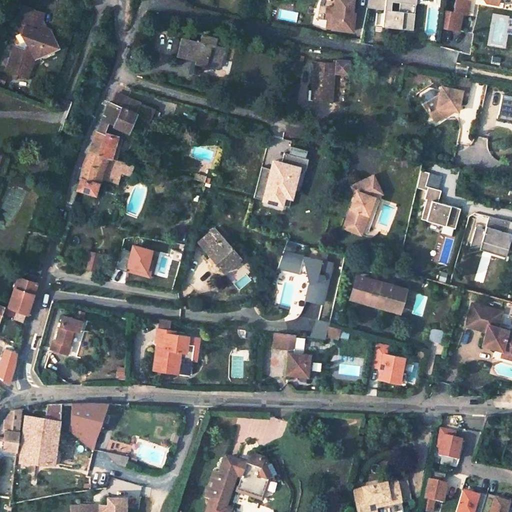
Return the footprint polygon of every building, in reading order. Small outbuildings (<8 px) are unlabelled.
[(330,0),(330,4),(328,18),(325,18),(324,27),(350,30),(352,12),(349,11),(350,0),(330,0)] [(381,0),(364,0),(363,7),(380,8),(381,0)] [(411,3),(411,0),(381,0),(380,8),(379,26),(408,29),(410,13),(395,11),(396,2),(411,3)] [(458,0),(455,0),(453,13),(462,15),(466,15),(469,2),(458,0)] [(330,4),(322,3),(320,17),(325,18),(328,18),(330,4)] [(25,19),(39,23),(39,22),(42,13),(19,6),(14,21),(23,24),(25,19)] [(453,13),(443,11),(441,29),(459,32),(462,15),(453,13)] [(16,43),(7,68),(28,76),(34,59),(50,51),(47,41),(54,39),(50,29),(42,30),(37,28),(39,23),(25,19),(23,24),(20,32),(23,39),(16,43)] [(199,44),(184,41),(180,55),(196,59),(195,63),(217,68),(223,48),(214,45),(216,39),(201,36),(199,44)] [(334,64),(318,62),(315,98),(331,100),(333,73),(343,74),(348,73),(348,61),(343,60),(334,59),(334,64)] [(439,114),(440,109),(452,112),(456,113),(458,101),(464,102),(468,79),(452,76),(450,90),(440,88),(438,97),(436,96),(424,104),(433,118),(439,114)] [(148,119),(152,109),(116,94),(112,104),(135,114),(148,119)] [(511,97),(501,96),(496,118),(511,121),(511,123),(511,126),(511,97)] [(125,133),(135,114),(112,104),(108,102),(101,122),(106,124),(125,133)] [(435,122),(452,112),(440,109),(439,114),(433,118),(435,122)] [(103,134),(106,124),(101,122),(96,132),(103,134)] [(103,134),(96,132),(88,154),(109,160),(116,138),(103,134)] [(307,159),(284,153),(281,162),(274,161),(272,170),(262,168),(255,196),(276,202),(278,193),(285,195),(288,183),(281,181),(283,173),(290,175),(293,165),(305,168),(307,159)] [(75,192),(93,198),(96,185),(95,179),(97,176),(114,184),(118,173),(128,176),(131,165),(109,160),(88,154),(75,192)] [(432,174),(421,170),(417,187),(427,190),(425,198),(427,198),(421,218),(454,228),(460,208),(438,201),(441,190),(428,186),(432,174)] [(365,237),(381,195),(373,176),(351,186),(354,195),(344,222),(362,228),(359,235),(365,237)] [(509,221),(489,216),(485,229),(476,227),(470,246),(505,256),(511,235),(506,233),(509,221)] [(359,235),(362,228),(344,222),(342,229),(359,235)] [(221,275),(238,260),(213,232),(196,246),(221,275)] [(129,242),(122,271),(144,277),(152,249),(129,242)] [(87,251),(83,268),(98,271),(102,255),(87,251)] [(287,271),(291,254),(282,252),(276,269),(287,271)] [(321,303),(330,264),(291,254),(287,271),(297,274),(298,273),(306,275),(308,284),(304,299),(321,303)] [(352,276),(346,297),(354,299),(360,278),(352,276)] [(354,299),(380,307),(381,305),(392,308),(393,308),(394,307),(395,307),(395,306),(396,306),(396,305),(397,305),(397,304),(398,303),(398,302),(398,301),(399,300),(399,299),(399,298),(399,297),(399,296),(399,295),(398,295),(398,294),(398,293),(397,293),(397,292),(397,291),(386,288),(386,286),(360,278),(354,299)] [(26,315),(36,285),(18,280),(8,309),(26,315)] [(481,347),(501,352),(511,355),(511,331),(509,330),(509,332),(495,328),(499,313),(469,304),(463,328),(484,334),(481,347)] [(61,317),(54,339),(51,339),(48,349),(59,353),(63,354),(66,345),(65,344),(70,331),(80,334),(83,324),(61,317)] [(325,336),(336,340),(339,330),(326,327),(325,336)] [(429,327),(426,339),(439,342),(442,330),(429,327)] [(152,354),(155,354),(153,369),(159,369),(158,378),(172,381),(173,372),(180,373),(185,339),(172,337),(172,333),(154,331),(152,354)] [(273,348),(290,350),(292,336),(275,334),(273,348)] [(372,378),(397,383),(402,355),(385,352),(387,343),(374,341),(369,366),(375,368),(372,378)] [(14,355),(3,350),(0,362),(0,381),(6,387),(14,355)] [(285,376),(308,377),(310,354),(286,352),(285,376)] [(499,359),(511,361),(511,355),(501,352),(499,359)] [(104,406),(70,406),(69,426),(71,426),(74,428),(75,433),(95,439),(104,406)] [(46,408),(45,422),(25,419),(20,464),(47,467),(52,467),(59,407),(46,408)] [(15,459),(15,454),(21,412),(10,413),(5,422),(2,450),(0,450),(0,449),(0,460),(3,459),(15,459)] [(95,439),(75,433),(74,428),(71,426),(69,426),(67,430),(92,449),(95,439)] [(454,431),(437,428),(433,447),(438,449),(436,456),(455,460),(459,440),(452,439),(454,431)] [(235,492),(260,501),(266,484),(272,482),(265,461),(253,457),(246,459),(245,465),(236,462),(224,457),(218,475),(212,473),(203,498),(209,500),(205,511),(225,511),(221,510),(231,481),(238,484),(235,492)] [(236,462),(245,465),(246,459),(238,457),(236,462)] [(61,458),(59,468),(58,477),(77,478),(78,470),(87,471),(89,460),(61,458)] [(444,475),(428,471),(420,510),(429,511),(431,511),(434,501),(442,502),(446,484),(443,483),(444,475)] [(412,499),(408,479),(353,490),(357,511),(375,511),(375,510),(402,504),(402,501),(412,499)] [(480,511),(485,495),(477,493),(476,496),(461,492),(454,511),(480,511)] [(494,497),(486,494),(485,495),(480,511),(505,511),(507,506),(508,505),(493,500),(494,497)] [(124,511),(124,498),(107,498),(107,506),(80,506),(80,507),(70,507),(69,511),(124,511)]
